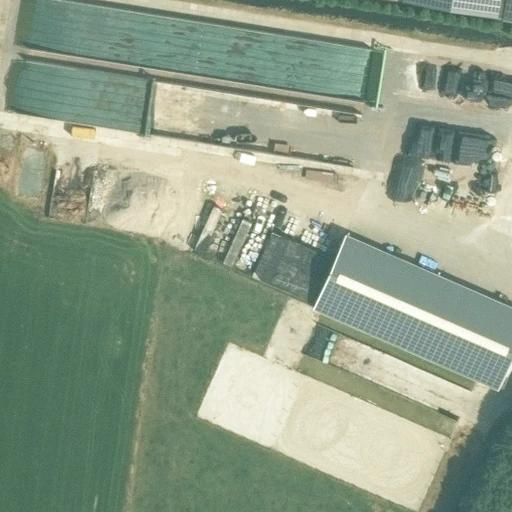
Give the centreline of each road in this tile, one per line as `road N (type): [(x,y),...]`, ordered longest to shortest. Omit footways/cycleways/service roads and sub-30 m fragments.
road 1 (track): [(511,61),(124,0)]
road 2 (unknown): [(511,277),(372,222)]
